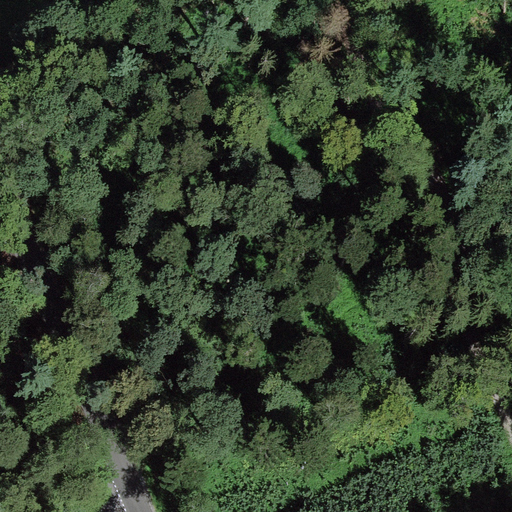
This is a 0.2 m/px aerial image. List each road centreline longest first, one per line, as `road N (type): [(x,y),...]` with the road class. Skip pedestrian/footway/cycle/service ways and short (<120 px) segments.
road 1 (tertiary): [(0,187),(140,511)]
road 2 (track): [(511,421),(412,147)]
road 3 (track): [(341,0),(412,147)]
